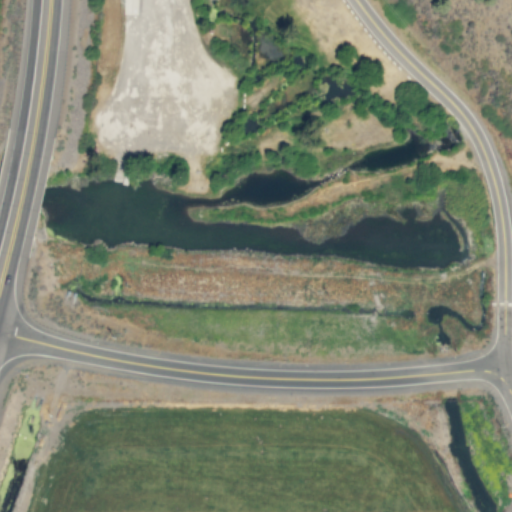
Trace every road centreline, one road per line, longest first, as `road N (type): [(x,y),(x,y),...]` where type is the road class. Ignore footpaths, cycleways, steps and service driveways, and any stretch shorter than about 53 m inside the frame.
road 1 (tertiary): [(0,334),(162,367),(323,379),(503,370)]
road 2 (residential): [(503,370),(501,230),(478,138),(355,0)]
road 3 (trunk): [(25,150),(43,0)]
